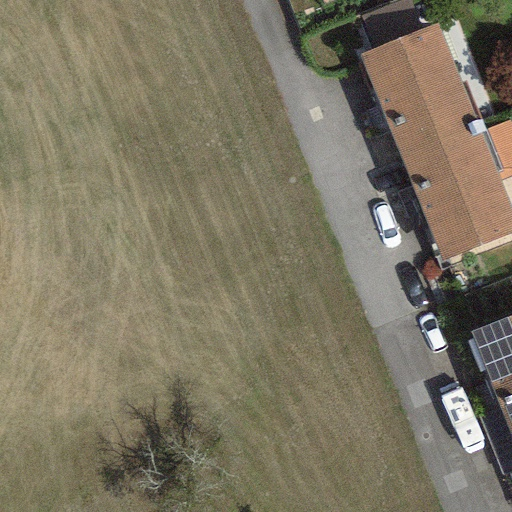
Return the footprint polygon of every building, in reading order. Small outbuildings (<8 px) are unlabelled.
[(406,0),(404,0),(358,17),(371,50),(419,31),(406,0)] [(478,128),(436,25),(419,31),(371,50),(359,56),(400,159),(478,128)] [(479,133),(499,181),(511,176),(511,136),(506,122),(479,133)] [(442,261),(511,232),(511,212),(499,181),(479,133),(478,128),(400,159),(442,261)] [(511,315),(468,333),(511,438),(511,437),(511,315)]
